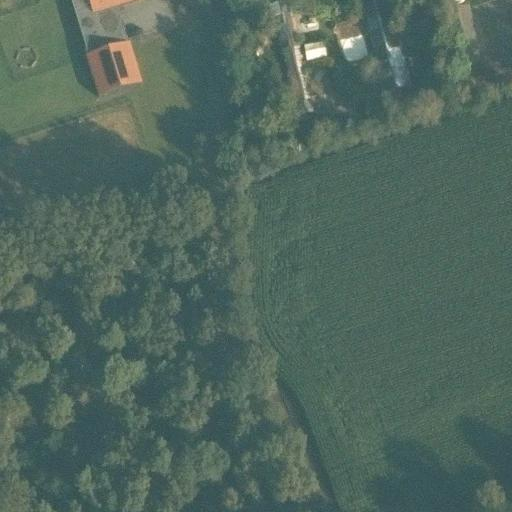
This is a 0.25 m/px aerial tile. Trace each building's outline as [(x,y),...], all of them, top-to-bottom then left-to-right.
[(72,0),(77,15),(89,12),(86,0),(72,0)] [(87,0),(93,16),(143,0),(87,0)] [(184,0),(184,15),(202,16),(202,0),(184,0)] [(309,109),(282,0),(269,0),(279,39),(286,37),(291,54),(283,56),(298,118),(312,115),(311,109),(309,109)] [(104,53),(86,59),(90,74),(98,100),(141,87),(136,72),(134,63),(130,53),(128,46),(126,47),(122,34),(100,41),(104,53)] [(402,92),(390,45),(371,50),(382,97),(402,92)]
